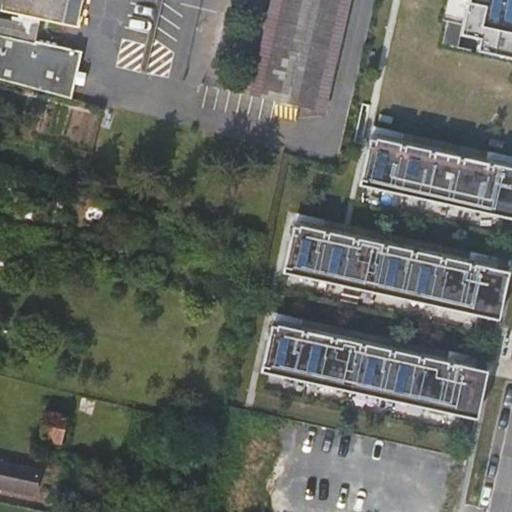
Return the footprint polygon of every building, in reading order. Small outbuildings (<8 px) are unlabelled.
[(14,12),(52,21),(88,30),(95,0),(7,0),(5,10),(14,12)] [(276,0),(257,89),(324,104),(347,0),(276,0)] [(511,0),(470,0),(462,40),(481,44),(479,56),(511,61),(511,0)] [(0,78),(84,101),(95,55),(47,44),(52,21),(14,12),(13,22),(0,19),(0,78)] [(511,173),(374,145),(362,193),(511,223),(511,173)] [(511,276),(297,232),(288,278),(499,323),(511,276)] [(487,375),(277,332),(266,379),(478,426),(487,375)] [(61,445),(66,419),(49,415),(43,441),(61,445)] [(0,490),(33,498),(39,473),(0,464),(0,490)]
